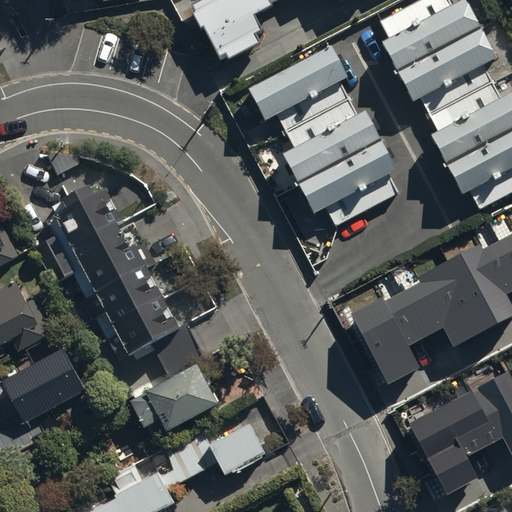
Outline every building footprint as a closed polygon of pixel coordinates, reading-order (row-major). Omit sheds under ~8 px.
[(241,0),(232,5),(229,0),(226,0),(200,15),(203,21),(199,22),(208,38),(210,37),(227,68),(233,64),(235,69),(267,52),(263,44),(269,40),(261,27),(281,16),(279,12),(299,0),(308,0),(309,0),(308,0),(332,0),(335,5),(341,1),(346,10),(365,0),(241,0)] [(447,0),(424,0),(381,23),(390,40),(382,44),(414,105),(421,101),(438,133),(432,136),(463,194),(469,191),(479,210),(511,192),(511,95),(502,101),(484,69),(498,62),(466,0),(452,8),(447,0)] [(331,48),(250,91),(267,123),(278,117),(295,150),(284,156),(315,214),(326,209),(336,228),(401,193),(392,177),(398,173),(366,113),(357,118),(340,86),(349,81),(331,48)] [(96,198),(91,188),(53,208),(57,216),(47,221),(55,237),(35,248),(54,286),(74,275),(87,299),(82,302),(93,322),(97,320),(134,392),(202,357),(186,326),(180,329),(148,268),(157,264),(145,241),(130,248),(119,226),(125,223),(109,192),(96,198)] [(0,271),(24,258),(9,229),(2,233),(0,229),(0,271)] [(383,297),(350,315),(387,385),(420,367),(409,346),(443,328),(454,347),(511,316),(511,307),(505,295),(511,291),(511,234),(483,249),(481,245),(417,279),(420,283),(385,301),(383,297)] [(0,346),(11,340),(19,355),(55,335),(37,300),(27,305),(17,286),(0,294),(0,346)] [(86,391),(64,348),(2,381),(19,414),(0,424),(0,451),(4,458),(47,436),(36,417),(86,391)] [(200,367),(130,401),(144,430),(161,421),(167,433),(220,407),(200,367)] [(511,372),(412,424),(447,493),(476,478),(464,456),(503,436),(511,454),(511,372)] [(94,511),(165,511),(165,510),(175,505),(168,490),(218,464),(225,479),(269,457),(253,426),(211,447),(202,430),(164,449),(175,471),(161,478),(160,475),(144,483),(136,468),(108,482),(117,500),(94,511)]
